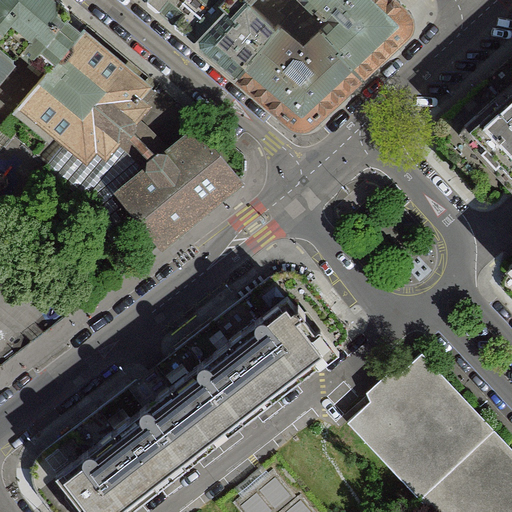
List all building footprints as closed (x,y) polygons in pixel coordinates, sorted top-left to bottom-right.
[(0,0),(0,44),(15,57),(21,52),(31,61),(35,56),(50,68),(81,31),(67,19),(69,16),(69,9),(58,0),(0,0)] [(152,0),(191,32),(218,0),(152,0)] [(218,0),(191,32),(238,72),(275,28),(250,6),(255,0),(218,0)] [(275,28),(279,23),(286,17),(281,12),(291,0),(255,0),(250,6),(275,28)] [(333,17),(323,27),(361,72),(409,27),(410,23),(411,20),(409,15),(393,0),(307,0),(323,15),(327,15),(329,12),(333,17)] [(303,44),(279,23),(275,28),(238,72),(294,118),(301,121),(308,120),(315,116),(361,72),(323,27),(311,38),(312,44),(301,54),(296,53),(303,44)] [(81,31),(50,68),(15,111),(50,139),(58,130),(70,141),(87,155),(97,144),(106,152),(116,139),(135,117),(154,94),(81,31)] [(0,44),(0,76),(15,57),(0,44)] [(511,83),(511,56),(444,118),(440,125),(437,133),(437,142),(440,151),(445,158),(484,200),(488,202),(493,202),(498,199),(511,185),(511,182),(462,129),(511,83)] [(511,83),(462,129),(511,182),(511,83)] [(155,135),(135,117),(116,139),(134,155),(146,171),(169,152),(155,135)] [(198,130),(169,152),(146,171),(121,192),(163,243),(240,180),(198,130)] [(87,155),(70,141),(49,168),(78,192),(68,205),(77,212),(93,199),(102,208),(121,192),(146,171),(134,155),(116,139),(106,152),(97,144),(87,155)] [(511,296),(511,267),(503,275),(502,278),(501,282),(503,287),(507,291),(511,296)] [(272,276),(215,319),(231,339),(288,296),(328,346),(313,357),(317,362),(344,342),(347,338),(349,335),(348,330),(346,327),(310,280),(303,275),(292,272),(280,272),(272,276)] [(288,296),(231,339),(274,396),(317,362),(313,357),(328,346),(288,296)] [(183,376),(231,339),(215,319),(176,350),(173,356),(174,362),(175,366),(183,376)] [(183,376),(173,384),(216,440),(274,396),(231,339),(183,376)] [(511,511),(511,448),(422,353),(401,373),(392,369),(367,392),(371,400),(350,420),(435,511),(511,511)] [(139,378),(100,408),(115,428),(163,391),(155,381),(151,377),(145,377),(139,378)] [(163,391),(115,428),(159,484),(216,440),(173,384),(163,391)] [(87,511),(57,472),(115,428),(100,408),(42,453),(37,460),(34,468),(33,479),(37,490),(54,511),(87,511)] [(115,428),(57,472),(87,511),(122,511),(159,484),(115,428)]
